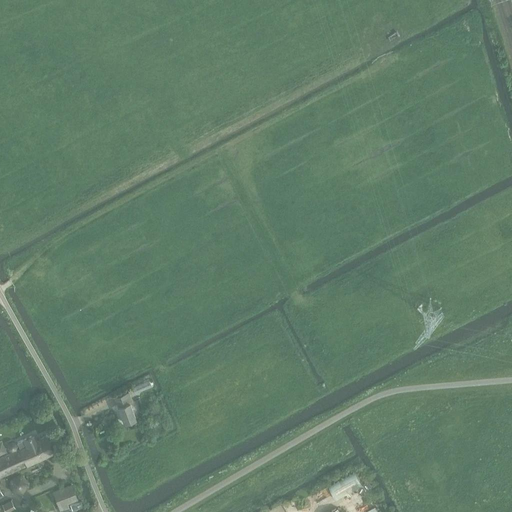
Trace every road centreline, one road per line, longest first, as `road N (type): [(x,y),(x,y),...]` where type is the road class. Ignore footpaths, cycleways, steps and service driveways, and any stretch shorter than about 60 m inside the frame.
road 1 (track): [(0,290),(58,240),(471,16)]
road 2 (unknown): [(185,511),(378,400),(511,385)]
road 3 (unclassified): [(104,511),(72,425),(0,294)]
